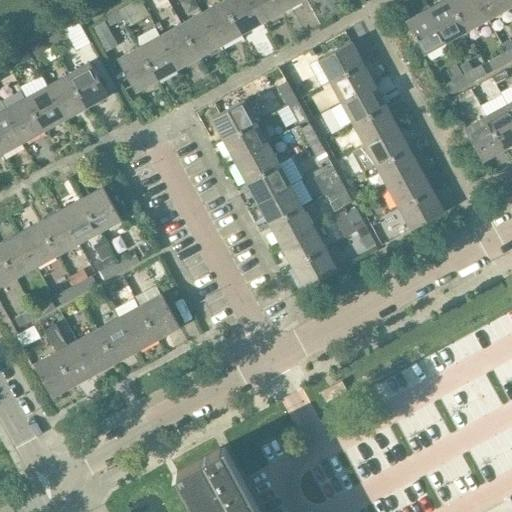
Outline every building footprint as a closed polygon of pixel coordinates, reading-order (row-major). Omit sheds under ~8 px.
[(249,0),(224,0),(222,1),(240,34),(261,22),(249,0)] [(276,0),(249,0),(261,22),(282,11),(276,0)] [(276,0),(282,11),(301,0),(276,0)] [(449,0),(443,0),(427,9),(445,42),(466,31),(449,0)] [(476,0),(449,0),(466,31),(487,19),(476,0)] [(503,0),(476,0),(487,19),(508,8),(503,0)] [(240,34),(222,1),(201,12),(219,45),(240,34)] [(137,11),(132,3),(119,10),(123,19),(137,11)] [(405,21),(423,54),(445,42),(427,9),(405,21)] [(119,10),(105,17),(110,26),(123,19),(119,10)] [(201,12),(180,24),(198,57),(219,45),(201,12)] [(180,24),(159,35),(177,68),(198,57),(180,24)] [(65,28),(57,32),(61,41),(70,37),(65,28)] [(57,32),(48,37),(52,46),(61,41),(57,32)] [(159,35),(139,47),(157,79),(177,68),(159,35)] [(48,37),(39,42),(44,51),(52,46),(48,37)] [(39,42),(30,47),(35,56),(44,51),(39,42)] [(351,42),(318,60),(330,82),(363,64),(351,42)] [(139,47),(117,59),(135,92),(157,79),(139,47)] [(511,59),(508,51),(505,52),(501,55),(506,63),(511,59)] [(501,55),(494,58),(499,67),(506,63),(501,55)] [(494,58),(488,62),(492,71),(499,67),(494,58)] [(89,62),(68,74),(86,107),(107,95),(89,62)] [(363,64),(330,82),(342,103),(374,85),(363,64)] [(481,66),(472,71),(477,79),(485,74),(481,66)] [(472,71),(463,75),(468,84),(477,79),(472,71)] [(68,74),(47,86),(65,118),(86,107),(68,74)] [(463,75),(454,80),(459,89),(468,84),(463,75)] [(445,85),(450,94),(459,89),(454,80),(445,85)] [(277,87),(282,96),(291,91),(286,82),(277,87)] [(374,85),(342,103),(353,124),(386,106),(374,85)] [(47,86),(26,97),(44,130),(65,118),(47,86)] [(291,91),(282,96),(287,105),(296,100),(291,91)] [(26,97),(4,109),(22,142),(44,130),(26,97)] [(244,100),(211,118),(223,140),(256,122),(244,100)] [(296,100),(287,105),(292,115),(301,110),(296,100)] [(511,113),(507,104),(486,116),(504,149),(511,144),(511,113)] [(386,106),(353,124),(364,145),(397,127),(386,106)] [(4,109),(0,111),(0,149),(2,153),(22,142),(4,109)] [(301,110),(292,115),(297,122),(305,117),(301,110)] [(486,116),(464,128),(482,161),(504,149),(486,116)] [(256,122),(223,140),(234,161),(267,143),(256,122)] [(309,124),(300,129),(305,138),(314,133),(309,124)] [(397,127),(364,145),(376,166),(409,148),(397,127)] [(314,133),(305,138),(310,147),(319,142),(314,133)] [(319,142),(310,147),(315,156),(324,151),(319,142)] [(267,143),(234,161),(246,182),(279,164),(267,143)] [(409,148),(376,166),(387,187),(420,169),(409,148)] [(324,151),(315,156),(319,164),(328,160),(324,151)] [(279,164),(246,182),(257,203),(258,203),(290,185),(279,164)] [(332,166),(323,171),(328,180),(337,175),(332,166)] [(420,169),(387,187),(399,209),(432,191),(420,169)] [(337,175),(328,180),(333,189),(342,184),(337,175)] [(342,184),(333,189),(337,198),(346,193),(342,184)] [(290,185),(258,203),(257,203),(269,224),(302,207),(290,185)] [(103,187),(81,198),(99,231),(120,220),(103,187)] [(432,191),(399,209),(410,229),(443,212),(432,191)] [(346,193),(337,198),(342,206),(351,202),(346,193)] [(81,198),(59,210),(77,243),(99,231),(81,198)] [(302,207),(269,224),(280,245),(313,227),(302,207)] [(346,214),(351,222),(360,217),(355,209),(346,214)] [(59,210),(39,221),(57,254),(77,243),(59,210)] [(360,217),(351,222),(356,232),(365,227),(360,217)] [(39,221),(18,233),(36,266),(57,254),(39,221)] [(313,227),(280,245),(292,267),(325,249),(313,227)] [(365,227),(356,232),(361,241),(370,236),(365,227)] [(18,233),(0,242),(0,250),(15,277),(36,266),(18,233)] [(370,236),(361,241),(365,249),(374,244),(370,236)] [(325,249),(292,267),(304,288),(336,270),(325,249)] [(0,250),(0,285),(15,277),(0,250)] [(134,253),(125,258),(130,267),(139,262),(134,253)] [(125,258),(116,263),(121,271),(130,267),(125,258)] [(116,263),(108,268),(112,276),(121,271),(116,263)] [(108,268),(98,273),(103,281),(112,276),(108,268)] [(37,294),(47,289),(40,273),(29,279),(37,294)] [(92,276),(83,281),(88,290),(96,285),(92,276)] [(83,281),(74,286),(79,295),(88,290),(83,281)] [(74,286),(66,291),(70,299),(79,295),(74,286)] [(66,291),(56,296),(61,304),(70,299),(66,291)] [(161,294),(139,306),(157,338),(179,327),(161,294)] [(50,299),(41,304),(46,313),(54,308),(50,299)] [(41,304),(32,309),(37,318),(46,313),(41,304)] [(139,306),(118,317),(136,350),(157,338),(139,306)] [(32,309),(23,314),(28,323),(37,318),(32,309)] [(14,319),(19,328),(28,323),(23,314),(14,319)] [(118,317),(97,329),(115,362),(136,350),(118,317)] [(97,329),(76,340),(94,373),(115,362),(97,329)] [(76,340),(55,352),(73,385),(94,373),(76,340)] [(55,352),(34,363),(51,396),(73,385),(55,352)] [(329,388),(321,392),(326,401),(346,390),(341,381),(333,386),(329,388)] [(219,448),(176,472),(198,511),(254,511),(219,448)]
